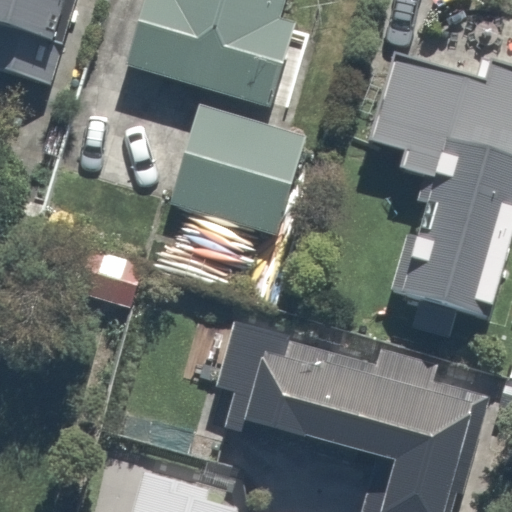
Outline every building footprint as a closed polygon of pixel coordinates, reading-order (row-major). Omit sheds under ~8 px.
[(0,0),(0,79),(56,95),(82,0),(0,0)] [(150,0),(131,76),(293,118),(315,34),(298,29),(305,0),(150,0)] [(370,170),(438,185),(412,304),(511,325),(511,97),(392,72),(370,170)] [(320,142),(206,115),(184,210),(298,237),(320,142)] [(484,511),(511,416),(511,404),(287,339),(263,423),(407,465),(392,511),(484,511)] [(233,511),(238,498),(164,472),(150,511),(233,511)]
